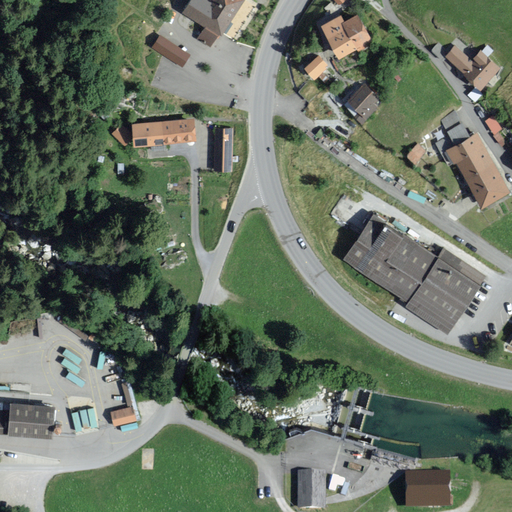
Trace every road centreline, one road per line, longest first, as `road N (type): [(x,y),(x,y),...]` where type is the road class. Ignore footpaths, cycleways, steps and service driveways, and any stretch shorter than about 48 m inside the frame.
road 1 (unclassified): [(0,467),(101,457),(154,424),(175,390),(243,201),(270,179)]
road 2 (secondary): [(270,179),(280,217),(332,294),(404,344),(511,379)]
road 3 (residential): [(511,267),(323,140)]
road 4 (residential): [(511,172),(388,0)]
